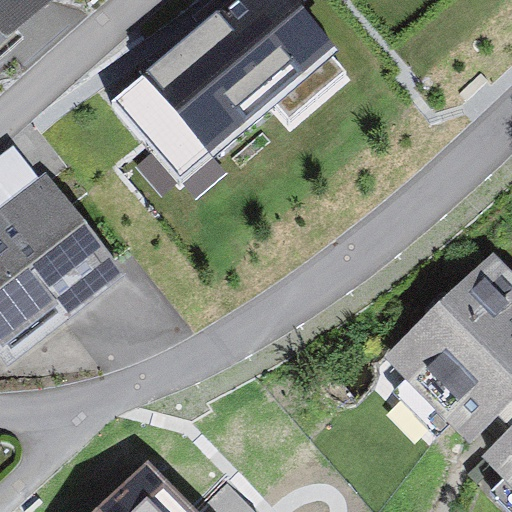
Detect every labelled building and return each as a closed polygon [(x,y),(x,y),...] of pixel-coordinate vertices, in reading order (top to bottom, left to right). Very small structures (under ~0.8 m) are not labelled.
[(0,0),(0,40),(45,0),(0,0)] [(283,0),(241,0),(109,112),(181,196),(276,115),(289,130),(345,83),(334,71),(340,66),(283,0)] [(0,220),(0,344),(7,354),(110,275),(43,188),(0,220)] [(399,364),(485,454),(511,428),(511,295),(493,275),(399,364)] [(511,428),(485,454),(511,482),(511,428)] [(190,511),(145,465),(94,511),(190,511)]
